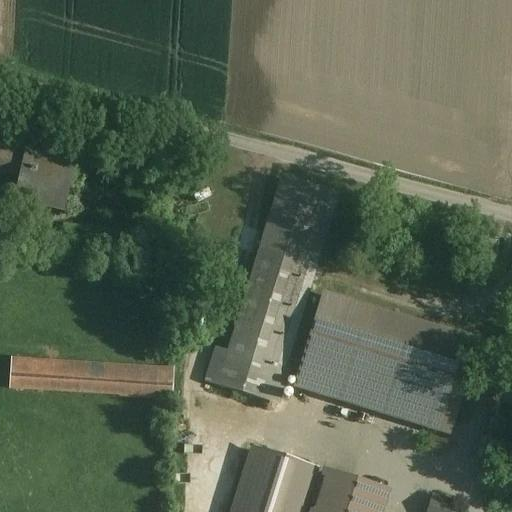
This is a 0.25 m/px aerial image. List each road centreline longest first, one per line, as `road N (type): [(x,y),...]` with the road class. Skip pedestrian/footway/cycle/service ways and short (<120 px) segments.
road 1 (unclassified): [(0,82),(511,220)]
road 2 (unknown): [(478,460),(212,412)]
road 3 (unclassified): [(511,337),(478,432),(478,511)]
